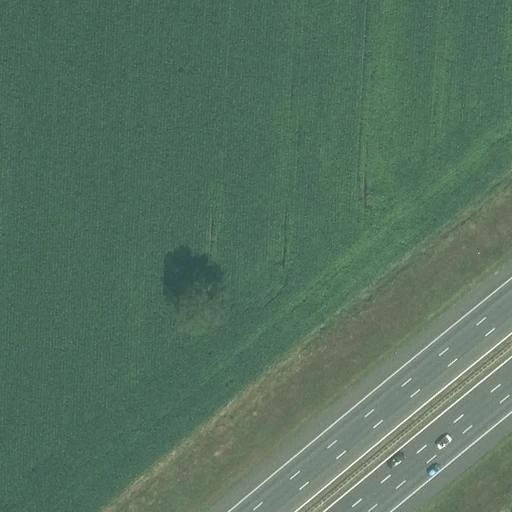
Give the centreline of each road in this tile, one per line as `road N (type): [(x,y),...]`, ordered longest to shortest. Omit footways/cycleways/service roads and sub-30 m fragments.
road 1 (motorway): [(511,305),(263,511)]
road 2 (motorway): [(358,511),(511,385)]
